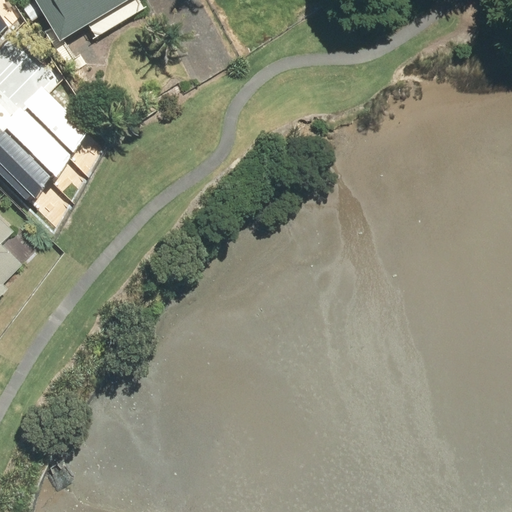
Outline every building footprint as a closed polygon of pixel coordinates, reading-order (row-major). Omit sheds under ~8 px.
[(43,0),(70,43),(142,0),(43,0)] [(45,88),(27,106),(73,152),(88,130),(45,88)] [(24,109),(4,127),(57,177),(70,156),(24,109)] [(0,173),(28,200),(32,195),(36,199),(50,178),(1,129),(0,129),(0,173)] [(0,212),(0,305),(16,290),(11,285),(29,266),(8,245),(21,233),(0,212)]
